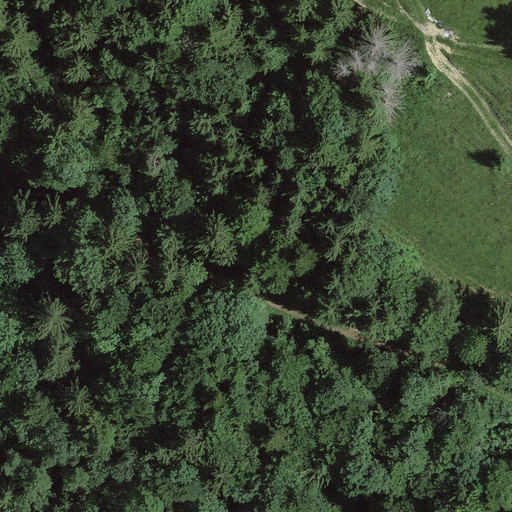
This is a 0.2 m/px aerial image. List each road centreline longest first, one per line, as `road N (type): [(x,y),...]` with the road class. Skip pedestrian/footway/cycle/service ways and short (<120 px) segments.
road 1 (track): [(0,160),(165,246),(511,393)]
road 2 (track): [(511,152),(443,61),(410,0)]
